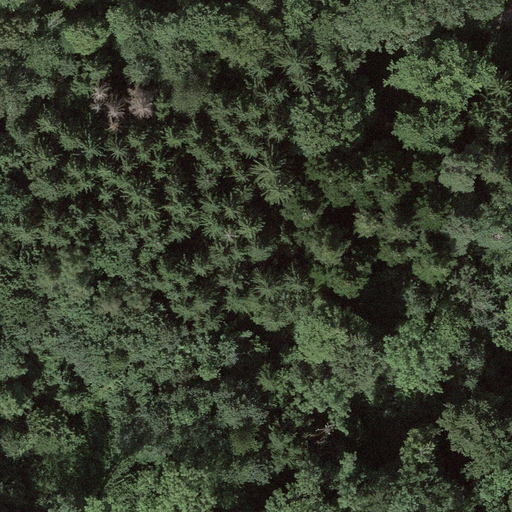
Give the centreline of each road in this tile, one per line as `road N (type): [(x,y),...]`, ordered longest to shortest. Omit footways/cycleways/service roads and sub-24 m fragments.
road 1 (track): [(511,18),(0,39)]
road 2 (track): [(511,435),(279,511)]
